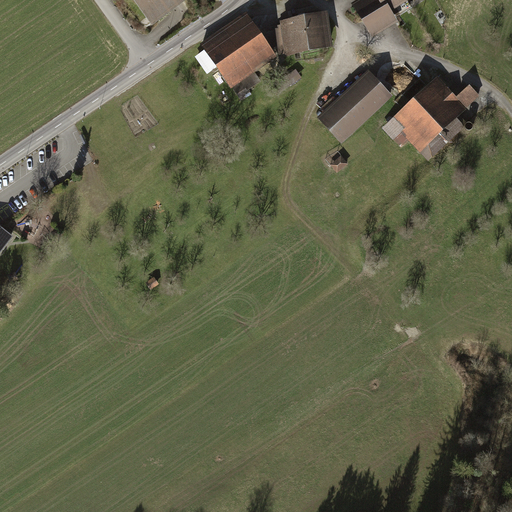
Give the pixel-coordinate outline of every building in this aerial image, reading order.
[(134,0),(155,27),(190,0),(134,0)] [(398,24),(392,15),(382,0),(361,0),(354,4),(375,38),(398,24)] [(382,0),(392,15),(415,0),(382,0)] [(276,29),(281,57),(334,48),(328,14),(305,18),(305,15),(297,16),(298,19),(279,23),(280,28),(276,29)] [(246,17),(204,46),(208,52),(199,58),(210,75),(220,68),(239,96),(258,83),(252,75),(275,59),(246,17)] [(420,36),(410,42),(414,48),(424,42),(420,36)] [(305,79),(298,71),(287,79),(293,87),(305,79)] [(319,121),(344,146),(395,98),(370,72),(319,121)] [(460,100),(440,79),(385,131),(401,149),(409,142),(430,164),(468,127),(461,119),(484,98),(473,87),(460,100)] [(345,158),(334,167),(340,175),(351,166),(345,158)] [(4,229),(0,226),(0,257),(15,238),(4,229)] [(21,276),(12,279),(15,286),(23,283),(21,276)] [(149,286),(153,292),(160,287),(157,281),(149,286)]
